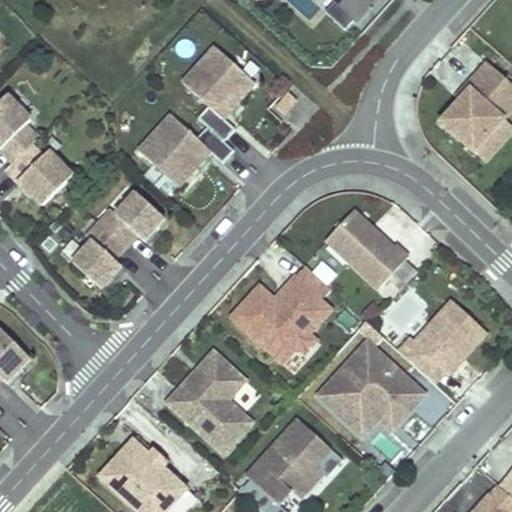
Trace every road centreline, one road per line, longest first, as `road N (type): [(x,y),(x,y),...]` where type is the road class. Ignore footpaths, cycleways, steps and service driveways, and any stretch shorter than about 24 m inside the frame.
road 1 (residential): [(110,379),(281,191),(302,175),(370,160)]
road 2 (residential): [(370,160),(386,71),(449,0)]
road 3 (residential): [(370,160),(416,179),(511,268)]
road 4 (residential): [(399,511),(511,389)]
road 5 (residential): [(0,502),(110,379)]
road 6 (residential): [(110,379),(0,265)]
